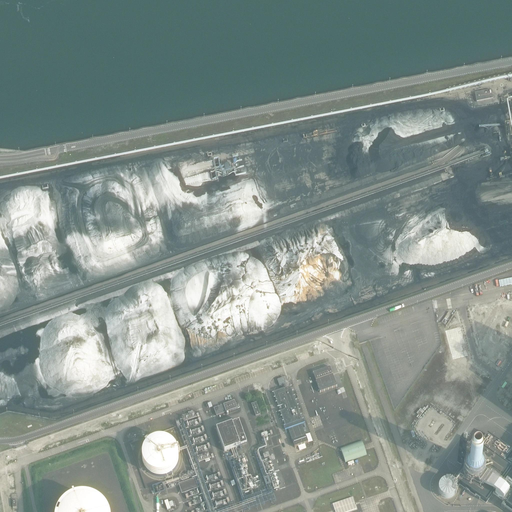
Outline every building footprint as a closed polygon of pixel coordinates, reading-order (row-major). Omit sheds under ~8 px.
[(476,102),(493,99),(491,90),(475,93),(476,102)] [(511,277),(496,281),(497,288),(511,284),(511,277)] [(511,298),(503,300),(506,312),(511,310),(511,298)] [(494,356),(487,330),(484,331),(482,325),(474,327),(482,360),(494,356)] [(466,355),(462,337),(450,340),(454,358),(466,355)] [(473,376),(477,372),(463,361),(459,365),(473,376)] [(313,373),(320,392),(336,386),(329,367),(313,373)] [(285,384),(283,378),(277,380),(279,386),(285,384)] [(285,431),(288,430),(294,447),(309,443),(305,432),(307,431),(305,428),(303,428),(302,425),(305,424),(304,420),(302,421),(290,388),(273,394),(278,408),(279,407),(280,408),(279,409),(280,410),(281,410),(281,412),(280,412),(285,427),(284,428),(285,431)] [(216,414),(217,416),(237,409),(240,408),(239,404),(236,405),(235,401),(231,402),(214,409),(216,414)] [(261,415),(256,403),(251,405),(256,417),(261,415)] [(412,415),(419,420),(428,408),(422,403),(412,415)] [(238,421),(216,429),(224,452),(247,444),(238,421)] [(504,464),(511,452),(511,451),(487,434),(479,446),(473,442),(461,458),(466,462),(451,483),(452,484),(453,484),(453,485),(454,485),(454,486),(455,487),(456,488),(456,489),(459,484),(486,503),(492,495),(499,484),(511,469),(504,464)] [(177,459),(177,456),(177,453),(176,450),(175,448),(173,445),(171,443),(168,441),(165,440),(162,439),(159,439),(156,439),(153,440),(150,441),(148,443),(145,445),(144,447),(142,450),(141,453),(141,456),(141,459),(142,462),(143,465),(144,468),(146,470),(149,472),(152,474),(155,475),(158,475),(161,475),(164,475),(167,474),(169,472),(172,470),(174,468),(175,465),(177,462),(177,459)] [(367,455),(362,441),(341,448),(345,463),(367,455)] [(333,482),(344,478),(342,473),(331,476),(333,482)] [(182,494),(198,488),(195,479),(192,480),(192,479),(178,484),(182,494)] [(107,511),(106,509),(104,507),(103,505),(101,503),(99,502),(96,500),(94,499),(91,498),(89,497),(86,497),(83,496),(80,496),(78,497),(75,497),(72,498),(70,499),(68,501),(65,502),(63,504),(61,506),(59,508),(58,510),(56,511),(107,511)] [(353,498),(333,505),(335,511),(348,511),(357,509),(353,498)]
